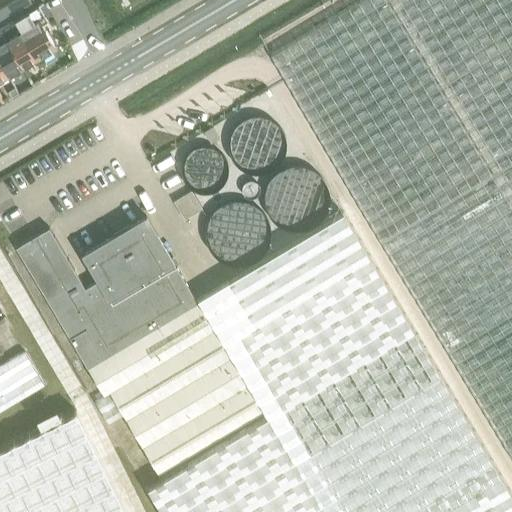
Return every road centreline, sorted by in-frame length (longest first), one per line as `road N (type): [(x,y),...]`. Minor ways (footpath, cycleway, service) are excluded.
road 1 (primary): [(111,72),(236,0)]
road 2 (primary): [(0,139),(111,72)]
